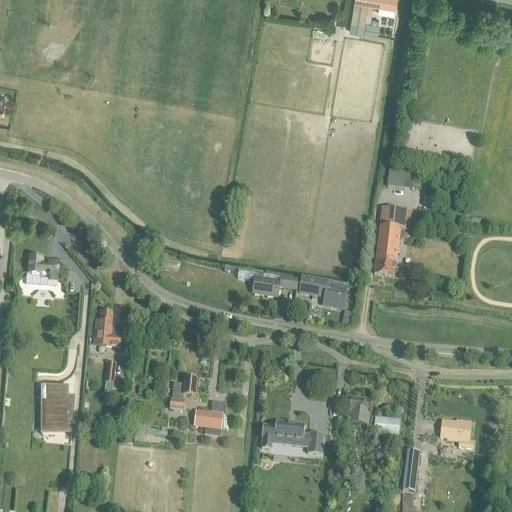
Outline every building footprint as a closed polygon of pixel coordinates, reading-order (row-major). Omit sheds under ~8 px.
[(354,0),(354,4),(367,6),(373,7),(395,11),(397,0),(354,0)] [(367,6),(354,4),(349,32),(377,36),(378,26),(377,26),(371,25),(364,24),(367,6)] [(405,179),(388,177),(386,189),(404,191),(405,179)] [(405,232),(407,213),(382,210),(374,276),(394,278),(395,266),(396,267),(400,231),(405,232)] [(26,276),(25,285),(57,288),(59,264),(42,263),(43,260),(30,259),(28,276),(26,276)] [(180,265),(164,260),(160,269),(177,275),(180,265)] [(277,300),(279,290),(280,284),(263,281),(264,277),(260,276),(259,280),(255,280),(253,295),(277,300)] [(292,288),(292,291),(297,292),(299,282),(281,279),(280,284),(279,290),(284,290),(284,287),(292,288)] [(299,295),(321,299),(321,298),(324,299),(323,307),(330,308),(331,306),(344,309),(347,292),(332,289),(332,286),(316,282),(315,284),(301,282),(299,295)] [(100,323),(96,323),(94,341),(94,347),(119,350),(121,334),(115,333),(115,331),(111,331),(112,315),(101,314),(100,323)] [(112,396),(116,365),(107,365),(104,384),(106,384),(105,395),(112,396)] [(75,386),(37,383),(37,379),(38,374),(6,371),(0,440),(70,445),(75,386)] [(197,381),(184,380),(184,387),(174,386),(172,401),(170,401),(169,412),(184,413),(185,402),(183,402),(184,397),(195,399),(197,381)] [(139,388),(138,396),(145,397),(146,389),(144,388),(139,388)] [(289,417),(290,389),(269,388),(268,402),(272,403),(271,416),(289,417)] [(358,421),(368,423),(371,402),(354,400),(352,412),(350,411),(348,424),(357,425),(358,421)] [(195,413),(193,429),(221,432),(223,416),(195,413)] [(373,436),(398,438),(400,423),(375,420),(373,436)] [(263,427),(261,440),(262,440),(261,451),(270,452),(271,446),(274,446),(274,440),(293,442),(293,448),(302,450),(302,447),(308,448),(309,437),(303,437),(304,428),(287,426),(287,424),(278,423),(278,425),(276,425),(275,428),(263,427)] [(461,424),(461,425),(456,425),(442,423),(440,440),(446,441),(447,440),(459,441),(459,442),(458,449),(472,451),(473,443),(468,443),(470,425),(461,424)] [(308,448),(307,456),(320,458),(323,437),(310,435),(309,437),(308,448)] [(84,448),(82,472),(96,474),(97,461),(101,461),(102,450),(84,448)] [(407,452),(402,492),(415,494),(419,454),(407,452)] [(402,511),(413,511),(414,496),(403,496),(402,511)]
